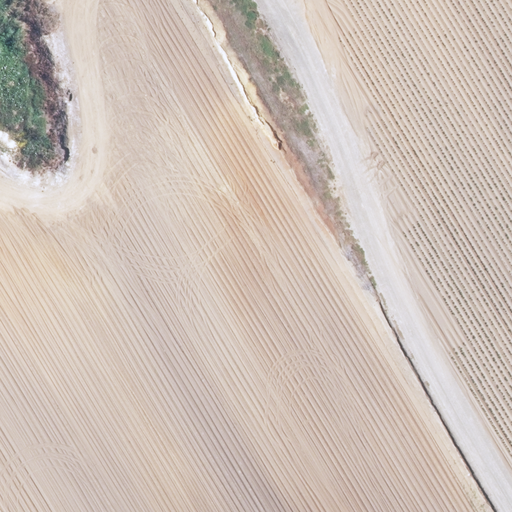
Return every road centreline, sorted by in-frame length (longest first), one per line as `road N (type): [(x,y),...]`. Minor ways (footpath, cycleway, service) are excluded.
road 1 (track): [(511,502),(428,365),(282,0)]
road 2 (track): [(73,0),(102,107),(106,162),(88,200),(0,190)]
